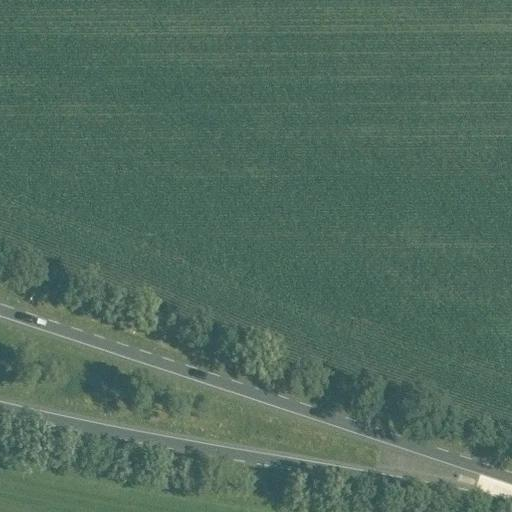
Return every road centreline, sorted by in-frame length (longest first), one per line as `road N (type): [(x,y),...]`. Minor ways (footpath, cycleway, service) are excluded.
road 1 (primary): [(511,487),(394,440),(0,312)]
road 2 (primary): [(0,405),(186,445),(511,497)]
